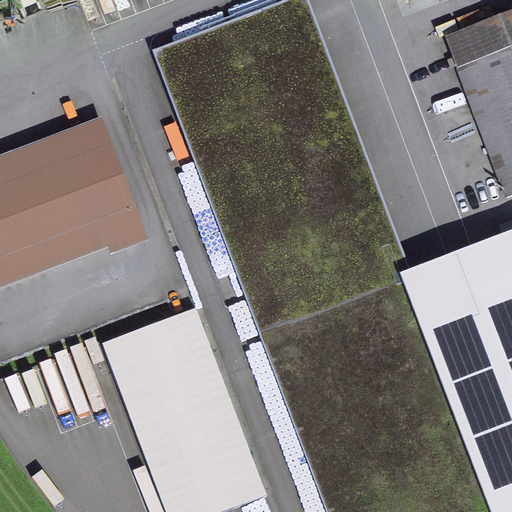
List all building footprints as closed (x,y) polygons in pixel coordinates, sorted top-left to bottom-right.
[(263,334),(416,282),(313,0),(291,0),(159,48),(263,334)] [(511,13),(455,35),(511,181),(511,13)] [(0,290),(148,232),(104,122),(0,163),(0,290)] [(511,511),(511,247),(474,261),(416,282),(434,330),(453,379),(499,511),(511,511)] [(416,282),(263,334),(328,511),(499,511),(453,379),(434,330),(416,282)] [(167,511),(223,511),(267,496),(197,308),(104,343),(167,511)]
